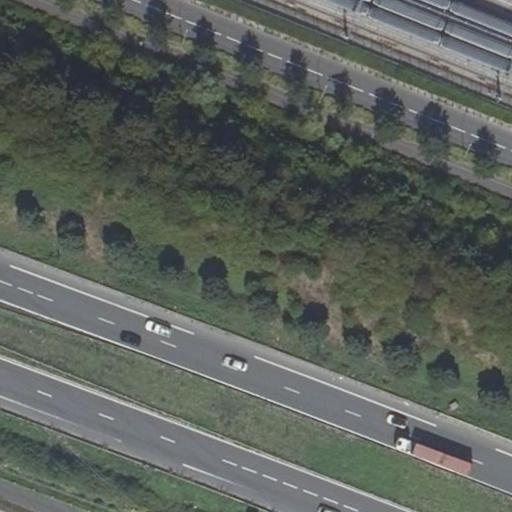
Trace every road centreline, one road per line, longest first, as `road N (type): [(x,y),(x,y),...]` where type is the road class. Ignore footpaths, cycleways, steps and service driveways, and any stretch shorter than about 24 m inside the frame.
road 1 (trunk): [(511,472),(0,282)]
road 2 (secondary): [(136,0),(511,150)]
road 3 (trunk): [(0,377),(353,511)]
